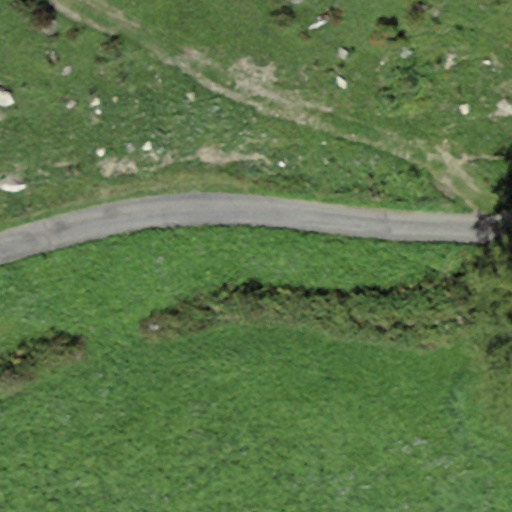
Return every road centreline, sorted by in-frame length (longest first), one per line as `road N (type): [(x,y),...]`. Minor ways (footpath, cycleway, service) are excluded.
road 1 (track): [(511,219),(159,189),(94,197),(0,224)]
road 2 (track): [(63,0),(219,80),(407,139),(511,205)]
